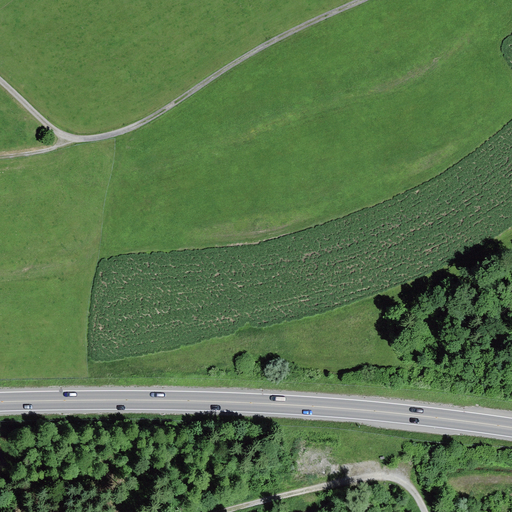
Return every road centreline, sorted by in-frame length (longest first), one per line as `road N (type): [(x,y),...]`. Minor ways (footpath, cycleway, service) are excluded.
road 1 (trunk): [(511,427),(260,403),(0,402)]
road 2 (track): [(74,138),(140,123),(252,51),(362,0)]
road 3 (track): [(425,511),(409,485),(389,476),(221,511)]
